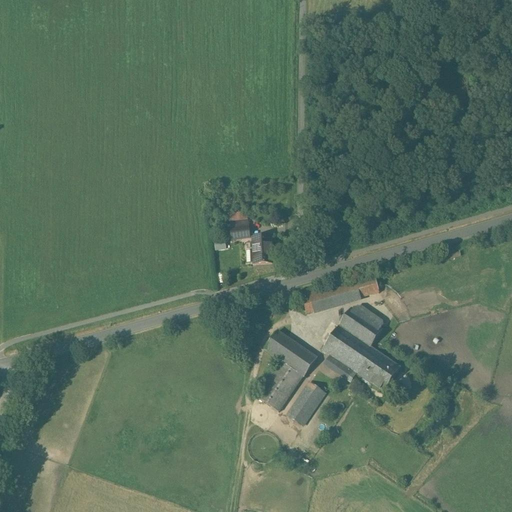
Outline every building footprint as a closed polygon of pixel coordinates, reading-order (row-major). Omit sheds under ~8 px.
[(233,221),(249,220),(249,212),(233,213),(233,221)] [(230,229),(231,241),(249,239),(248,227),(230,229)] [(271,242),(253,243),(254,264),(272,264),(271,242)] [(375,275),(301,296),(306,314),(380,293),(375,275)] [(351,310),(323,352),(333,359),(328,366),(345,377),(346,376),(350,379),(354,373),(370,349),(382,332),(351,310)] [(317,360),(278,333),(265,351),(281,362),(256,398),(278,413),(303,377),(304,378),(317,360)] [(370,349),(354,373),(384,394),(401,370),(370,349)] [(310,384),(288,417),(302,427),(325,394),(310,384)]
